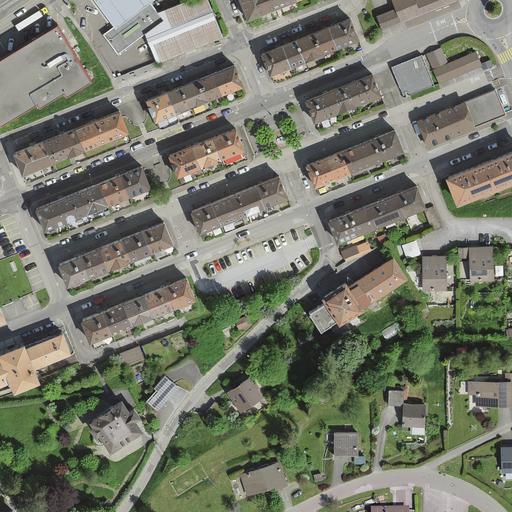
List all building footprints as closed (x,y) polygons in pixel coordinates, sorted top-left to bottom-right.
[(95,0),(97,2),(114,25),(116,27),(150,1),(151,0),(95,0)] [(208,0),(184,0),(157,10),(163,19),(146,32),(157,62),(222,36),(208,0)] [(266,0),(238,0),(248,22),(272,12),(266,0)] [(298,0),(266,0),(272,12),(275,11),(277,10),(299,2),(298,0)] [(391,0),(395,9),(376,16),(382,31),(459,1),(458,0),(391,0)] [(157,10),(150,1),(116,27),(114,25),(103,34),(118,53),(146,32),(163,19),(157,10)] [(349,19),(328,27),(337,49),(358,41),(349,19)] [(92,77),(57,21),(0,56),(0,122),(38,99),(41,103),(65,88),(67,92),(92,77)] [(337,49),(328,27),(296,40),(305,62),(337,49)] [(305,62),(296,40),(282,46),(291,68),(305,62)] [(291,68),(282,46),(261,54),(270,77),(291,68)] [(426,53),(433,68),(448,62),(441,47),(426,53)] [(448,62),(433,68),(439,83),(482,65),(481,63),(476,50),(448,62)] [(422,54),(391,66),(404,97),(434,85),(422,54)] [(490,59),(481,63),(482,65),(484,69),(493,65),(490,59)] [(234,65),(214,72),(223,95),(243,87),(234,65)] [(223,95),(214,72),(200,78),(209,101),(223,95)] [(355,81),(349,83),(358,106),(381,97),(372,74),(355,81)] [(209,101),(200,78),(183,84),(192,107),(209,101)] [(336,115),(358,106),(349,83),(339,87),(327,92),(336,115)] [(192,107),(183,84),(167,91),(176,114),(192,107)] [(495,89),(465,101),(476,127),(506,116),(504,113),(495,89)] [(176,114),(167,91),(147,99),(150,106),(157,122),(159,128),(160,130),(165,128),(170,126),(167,117),(176,114)] [(336,115),(327,92),(316,97),(305,101),(314,124),(336,115)] [(448,108),(416,120),(426,147),(476,127),(465,101),(448,108)] [(93,121),(77,127),(86,150),(129,133),(122,117),(119,110),(93,121)] [(86,150),(77,127),(59,134),(43,141),(52,164),(86,150)] [(236,128),(213,137),(222,161),(245,151),(236,128)] [(396,129),(375,138),(384,160),(405,152),(396,129)] [(222,161),(213,137),(191,146),(200,169),(222,161)] [(358,144),(342,151),(351,173),(368,167),(384,160),(375,138),(358,144)] [(52,164),(43,141),(28,147),(14,153),(23,176),(52,164)] [(200,169),(191,146),(169,155),(172,163),(178,178),(200,169)] [(328,157),(337,179),(351,173),(342,151),(328,157)] [(469,169),(446,178),(458,206),(511,184),(511,151),(502,156),(469,169)] [(328,157),(307,165),(316,187),(337,179),(328,157)] [(131,168),(120,172),(130,195),(151,186),(146,174),(142,163),(131,168)] [(111,175),(99,180),(108,203),(130,195),(120,172),(111,175)] [(256,185),(266,208),(289,199),(279,176),(262,183),(256,185)] [(90,184),(78,188),(87,211),(108,203),(99,180),(90,184)] [(266,208),(256,185),(234,194),(212,203),(221,226),(242,217),(249,215),(266,208)] [(417,185),(397,193),(405,216),(426,208),(417,185)] [(69,192),(57,197),(66,220),(87,211),(78,188),(69,192)] [(405,216),(397,193),(364,206),(373,228),(405,216)] [(66,220),(57,197),(50,200),(36,205),(45,228),(66,220)] [(221,226),(212,203),(206,205),(191,211),(200,234),(221,226)] [(373,228),(364,206),(328,220),(337,242),(373,228)] [(434,207),(426,210),(432,230),(433,232),(441,229),(434,207)] [(152,226),(142,230),(151,253),(173,244),(163,221),(152,226)] [(133,233),(121,238),(130,261),(151,253),(142,230),(133,233)] [(111,242),(100,247),(109,269),(130,261),(121,238),(111,242)] [(357,246),(356,245),(341,251),(344,260),(345,259),(346,261),(372,250),(368,241),(357,246)] [(91,250),(78,255),(87,278),(109,269),(100,247),(91,250)] [(493,247),(469,248),(469,259),(470,282),(494,281),(493,247)] [(469,248),(458,248),(458,259),(469,259),(469,248)] [(87,278),(78,255),(71,258),(57,263),(66,286),(87,278)] [(447,256),(422,256),(423,291),(447,291),(447,256)] [(408,280),(393,257),(348,286),(346,283),(322,298),(325,303),(309,313),(322,334),(338,323),(362,308),(408,280)] [(175,281),(165,286),(174,308),(196,300),(186,277),(175,281)] [(156,289),(144,294),(153,317),(174,308),(165,286),(156,289)] [(134,298),(123,302),(132,325),(153,317),(144,294),(134,298)] [(114,306),(101,311),(110,334),(132,325),(123,302),(114,306)] [(110,334),(101,311),(94,314),(80,319),(89,342),(110,334)] [(244,318),(235,322),(239,331),(249,326),(244,318)] [(0,381),(9,378),(13,390),(41,379),(36,366),(72,352),(63,329),(25,344),(24,339),(22,340),(0,348),(0,381)] [(183,329),(142,344),(147,359),(189,344),(183,329)] [(0,342),(0,348),(22,340),(20,335),(0,342)] [(139,346),(112,355),(118,370),(145,360),(139,346)] [(156,389),(147,400),(158,410),(178,387),(164,375),(154,387),(156,389)] [(250,378),(227,393),(240,414),(263,399),(250,378)] [(505,382),(468,382),(468,395),(477,395),(476,407),(511,407),(511,382),(505,382)] [(389,407),(403,407),(404,404),(404,391),(390,391),(389,407)] [(122,401),(89,422),(92,427),(89,428),(94,436),(97,434),(110,453),(143,431),(136,421),(141,417),(134,407),(128,410),(122,401)] [(224,409),(215,402),(207,412),(216,419),(224,409)] [(426,405),(404,404),(403,407),(403,427),(425,428),(426,405)] [(357,433),(334,434),(335,456),(354,455),(358,455),(357,433)] [(511,447),(500,448),(501,474),(511,474),(511,447)] [(358,455),(354,455),(354,467),(364,467),(364,455),(358,455)] [(279,463),(239,475),(246,498),(286,486),(279,463)]
